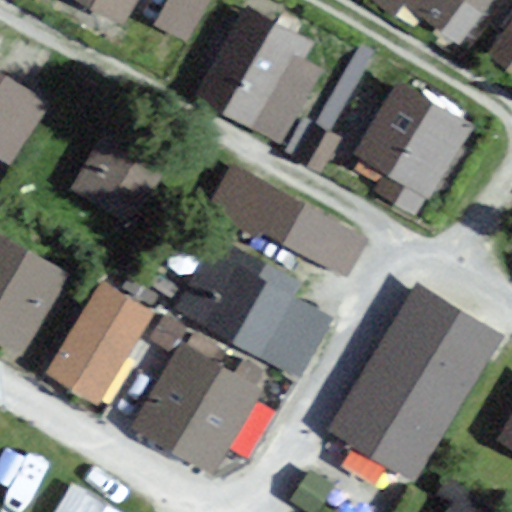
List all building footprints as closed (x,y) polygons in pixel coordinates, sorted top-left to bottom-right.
[(130,0),(81,0),(119,21),(130,0)] [(191,0),(155,0),(148,14),(176,29),(191,0)] [(308,30),(250,0),(236,0),(189,89),(273,133),(312,59),(297,51),(308,30)] [(388,0),(446,42),(476,0),(388,0)] [(511,0),(509,0),(494,18),(511,33),(511,0)] [(44,98),(0,70),(0,155),(6,160),(44,98)] [(465,119),(387,73),(344,147),(392,175),(381,194),(410,212),(465,119)] [(106,110),(65,177),(128,216),(169,148),(106,110)] [(334,127),(306,112),(287,148),(315,163),(334,127)] [(362,230),(226,156),(204,196),(339,270),(362,230)] [(65,270),(0,230),(0,340),(15,350),(65,270)] [(210,235),(173,304),(296,369),(325,315),(286,294),(293,279),(210,235)] [(493,327),(409,276),(320,423),(348,440),(339,454),(371,473),(380,459),(405,474),(493,327)] [(145,308),(97,277),(39,366),(87,397),(145,308)] [(179,341),(172,338),(127,418),(204,461),(259,363),(237,351),(227,368),(209,358),(217,343),(187,327),(179,341)] [(511,392),(491,430),(511,441),(511,392)]
